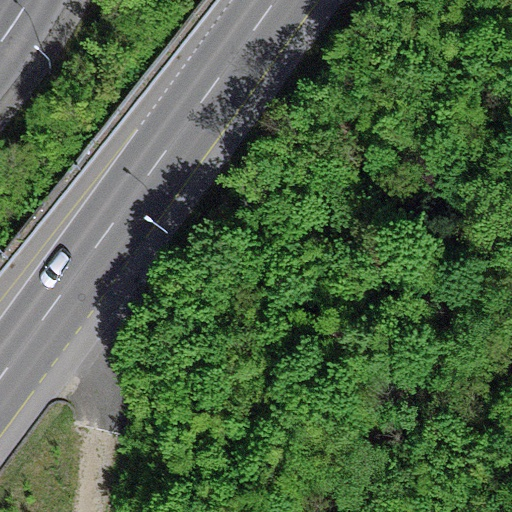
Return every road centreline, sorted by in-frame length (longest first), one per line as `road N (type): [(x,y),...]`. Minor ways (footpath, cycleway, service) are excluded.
road 1 (primary): [(0,369),(271,0)]
road 2 (track): [(55,293),(95,387),(84,511)]
